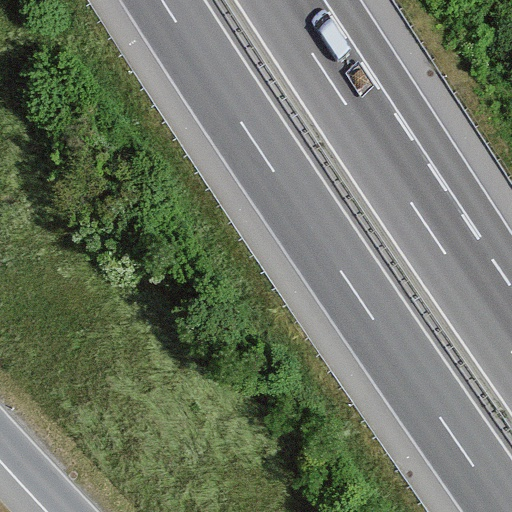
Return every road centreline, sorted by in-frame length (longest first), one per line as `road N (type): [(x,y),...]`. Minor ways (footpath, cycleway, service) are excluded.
road 1 (motorway): [(160,0),(507,511)]
road 2 (motorway): [(445,254),(281,0)]
road 3 (motorway): [(445,254),(338,0)]
